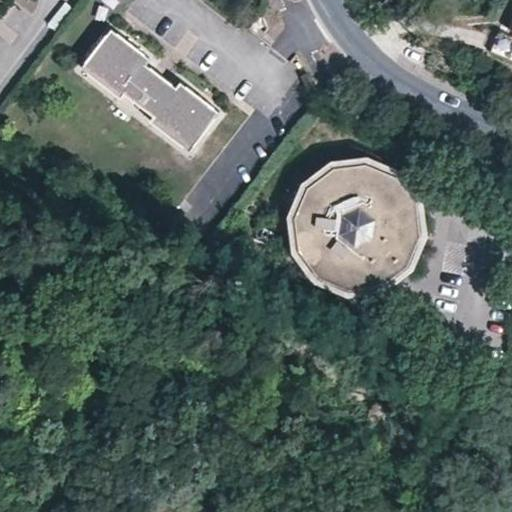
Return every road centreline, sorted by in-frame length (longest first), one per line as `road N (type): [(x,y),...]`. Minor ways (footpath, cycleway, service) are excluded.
road 1 (tertiary): [(511,133),(422,91),(366,51),(329,0)]
road 2 (unknown): [(58,0),(0,113)]
